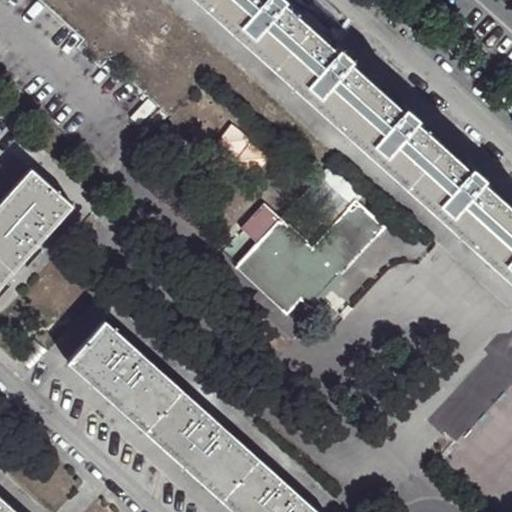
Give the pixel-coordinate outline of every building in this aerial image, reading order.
[(201,0),(212,9),(219,0),(201,0)] [(277,65),(312,25),(283,0),(219,0),(212,9),(277,65)] [(339,123),(376,82),(342,54),(347,48),(334,37),(331,41),(312,25),(277,65),(339,123)] [(401,180),(439,138),(409,113),(413,109),(400,97),(397,101),(376,82),(339,123),(401,180)] [(462,235),(499,193),(474,172),(478,167),(465,155),(462,159),(439,138),(401,180),(462,235)] [(70,202),(28,166),(0,196),(0,255),(12,267),(70,202)] [(462,235),(511,278),(511,204),(499,193),(462,235)] [(310,245),(277,214),(254,239),(231,264),(234,267),(236,265),(279,303),(277,306),(284,311),(299,296),(308,306),(321,292),(340,271),(341,266),(371,232),(373,233),(382,223),(351,196),(341,205),(344,207),(310,245)] [(254,239),(277,214),(261,197),(238,223),(254,239)] [(0,280),(12,267),(0,255),(0,280)] [(329,301),(321,292),(308,306),(317,314),(329,301)] [(102,318),(65,358),(144,429),(181,388),(102,318)] [(466,388),(476,398),(482,403),(511,365),(511,336),(510,335),(466,388)] [(181,388),(144,429),(226,502),(263,461),(181,388)] [(466,409),(476,398),(466,388),(433,420),(452,437),(472,414),(466,409)] [(226,502),(237,511),(319,511),(263,461),(226,502)] [(0,511),(18,511),(0,495),(0,511)]
